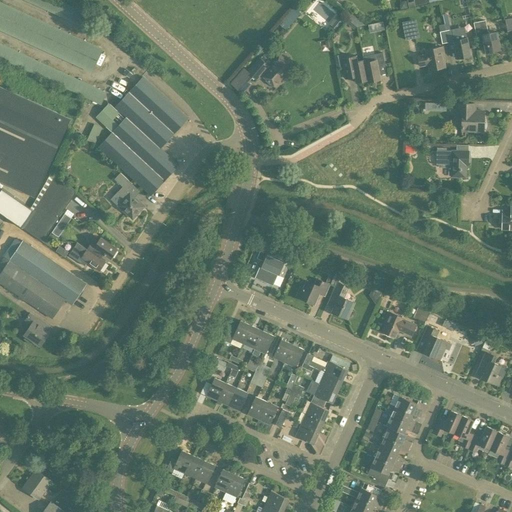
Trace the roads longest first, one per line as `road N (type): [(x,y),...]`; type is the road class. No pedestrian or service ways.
road 1 (residential): [(332,464),(202,409),(187,422),(186,438),(318,495)]
road 2 (residential): [(86,325),(193,166),(248,142)]
road 3 (tertiary): [(248,142),(222,94),(118,0)]
road 4 (residential): [(379,357),(216,284)]
road 5 (residential): [(353,128),(374,102),(511,67)]
road 6 (tertiary): [(139,426),(182,363),(216,284)]
road 7 (tertiary): [(216,284),(246,182),(248,142)]
